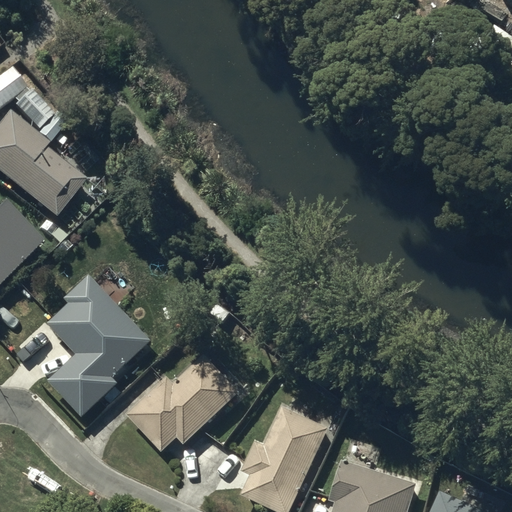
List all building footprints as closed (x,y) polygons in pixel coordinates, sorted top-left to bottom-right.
[(511,0),(496,0),(511,11),(511,0)] [(10,66),(0,74),(0,103),(25,84),(10,66)] [(31,87),(14,103),(37,126),(54,110),(31,87)] [(0,169),(56,213),(85,176),(45,145),(48,141),(8,109),(0,119),(0,169)] [(73,298),(50,319),(78,349),(50,375),(84,411),(119,378),(113,372),(152,336),(91,271),(68,292),(73,298)] [(168,374),(129,410),(162,448),(179,434),(184,440),(240,389),(205,351),(173,379),(168,374)] [(253,471),(243,492),(286,511),(288,511),(328,423),(283,403),(266,441),(258,437),(244,467),(253,471)] [(412,511),(423,480),(344,456),(332,495),(336,497),(331,511),(412,511)] [(497,511),(442,488),(431,511),(497,511)]
